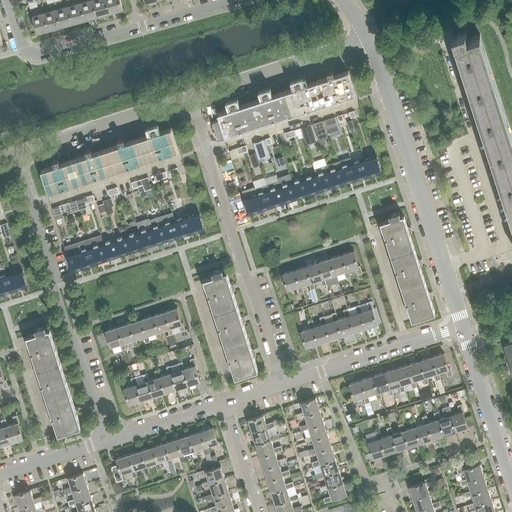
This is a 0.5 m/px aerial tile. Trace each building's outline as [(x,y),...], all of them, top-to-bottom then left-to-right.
[(99,16),(94,0),(89,0),(82,2),(87,20),(99,16)] [(94,0),(99,16),(111,13),(107,0),(94,0)] [(120,0),(107,0),(111,13),(124,9),(120,0)] [(87,20),(82,2),(70,6),(74,23),(87,20)] [(74,23),(70,6),(57,9),(62,27),(74,23)] [(62,27),(57,9),(45,12),(50,30),(62,27)] [(37,33),(50,30),(45,12),(33,16),(37,33)] [(511,210),(511,135),(476,24),(452,32),(455,42),(457,41),(511,210)] [(355,93),(348,71),(334,75),(332,70),(327,72),(328,77),(315,81),(323,104),(355,93)] [(296,87),(283,92),(290,114),(323,104),(315,81),(302,86),(300,80),(294,82),(296,87)] [(264,98),(250,102),(257,125),(290,114),(283,92),(269,96),(268,91),(262,93),(264,98)] [(257,125),(250,102),(237,106),(235,101),(230,103),(231,108),(218,113),(225,135),(257,125)] [(340,133),(334,117),(325,120),(330,136),(340,133)] [(316,131),(317,135),(326,132),(322,120),(313,123),(316,131)] [(315,140),(311,125),(301,128),(306,143),(315,140)] [(152,134),(138,138),(145,161),(178,150),(171,128),(157,132),(156,127),(150,129),(152,134)] [(145,161),(138,138),(125,143),(123,138),(118,139),(119,145),(106,149),(113,171),(145,161)] [(268,155),(263,140),(253,143),(258,158),(268,155)] [(87,155),(73,159),(80,182),(113,171),(106,149),(92,153),(91,148),(85,150),(87,155)] [(376,154),(364,158),(369,175),(369,173),(380,170),(381,171),(378,161),(376,154)] [(80,182),(73,159),(60,164),(58,158),(53,160),(54,165),(41,170),(48,192),(80,182)] [(357,179),(352,162),(350,158),(338,161),(345,183),(345,181),(356,177),(357,179)] [(369,175),(364,158),(352,162),(357,179),(357,177),(362,176),(363,177),(369,175)] [(333,187),(333,185),(338,183),(339,185),(345,183),(338,161),(326,165),(333,187)] [(333,187),(326,165),(314,169),(316,173),(321,191),(321,189),(332,185),(333,187)] [(321,191),(316,173),(304,177),(309,195),(309,194),(309,193),(320,189),(321,191)] [(309,195),(304,177),(292,181),(297,198),(297,197),(308,193),(309,195)] [(285,202),(280,185),(278,180),(266,184),(273,206),(273,204),(284,201),(285,202)] [(297,198),(292,181),(280,185),(285,202),(285,200),(290,199),(291,200),(297,198)] [(254,188),(256,193),(261,210),(261,208),(272,204),(273,206),(266,184),(254,188)] [(261,210),(256,193),(243,197),(245,203),(246,203),(249,214),(249,212),(260,208),(261,210)] [(106,209),(113,206),(111,199),(103,201),(106,209)] [(106,210),(104,203),(98,205),(100,212),(106,210)] [(199,211),(186,215),(192,232),(192,230),(203,227),(204,228),(201,218),(199,211)] [(172,212),(160,216),(168,240),(168,238),(179,235),(180,236),(174,219),(172,212)] [(391,255),(413,248),(409,234),(410,233),(409,228),(407,229),(403,216),(404,216),(403,214),(400,215),(390,219),(380,222),(381,224),(391,255)] [(186,215),(174,219),(180,236),(180,234),(185,233),(186,234),(192,232),(186,215)] [(161,240),(162,242),(168,240),(160,216),(149,220),(149,218),(148,218),(156,244),(156,242),(161,240)] [(139,230),(144,248),(144,246),(155,242),(156,244),(148,218),(136,222),(139,230)] [(144,248),(139,230),(127,234),(132,252),(132,251),(132,250),(143,246),(144,248)] [(132,252),(127,234),(115,238),(120,255),(120,254),(131,250),(132,252)] [(100,235),(88,239),(96,263),(96,261),(107,258),(108,259),(103,242),(100,235)] [(114,257),(120,255),(115,238),(103,242),(108,259),(108,257),(113,256),(114,257)] [(88,239),(76,242),(84,267),(84,265),(95,262),(96,263),(88,239)] [(84,267),(76,242),(64,246),(68,260),(72,271),(72,269),(83,265),(84,267)] [(401,287),(424,280),(419,266),(421,266),(419,261),(418,261),(413,248),(391,255),(401,287)] [(346,270),(348,269),(355,267),(357,274),(362,273),(360,266),(358,266),(353,251),(341,254),(346,270)] [(335,274),(336,274),(343,271),(346,278),(350,276),(348,269),(346,270),(341,254),(330,258),(335,274)] [(335,274),(330,258),(318,262),(323,278),(324,277),(326,285),(339,281),(336,274),(335,274)] [(311,282),(312,281),(320,279),(322,286),(326,285),(324,277),(323,278),(318,262),(306,266),(311,282)] [(299,286),(300,285),(308,283),(310,290),(315,288),(312,281),(311,282),(306,266),(294,270),(299,286)] [(22,268),(10,272),(15,289),(15,287),(26,284),(27,285),(24,275),(22,268)] [(282,274),(287,289),(296,287),(298,294),(302,292),(300,285),(299,286),(294,270),(282,274)] [(234,290),(232,285),(231,286),(226,273),(227,273),(226,271),(223,272),(213,276),(203,279),(204,281),(214,312),(237,305),(232,291),(234,290)] [(9,291),(15,289),(10,272),(0,275),(0,283),(3,293),(3,291),(8,290),(9,291)] [(412,320),(434,312),(430,298),(431,298),(430,293),(428,294),(424,280),(401,287),(412,320)] [(314,288),(310,290),(309,290),(313,301),(318,300),(314,288)] [(333,320),(326,323),(324,323),(329,339),(341,335),(336,319),(337,319),(331,300),(327,301),(333,320)] [(360,311),(365,328),(377,324),(372,308),(373,308),(370,300),(367,302),(369,309),(361,311),(360,311)] [(348,315),(353,332),(365,328),(360,311),(361,311),(359,304),(355,306),(357,312),(349,315),(348,315)] [(214,312),(224,344),(247,337),(243,323),(244,323),(242,318),(241,318),(237,305),(214,312)] [(170,327),(171,327),(179,324),(181,331),(185,330),(182,323),(181,323),(176,308),(165,311),(170,327)] [(336,319),(341,335),(353,332),(348,315),(349,315),(347,308),(343,310),(345,316),(337,319),(336,319)] [(158,331),(159,331),(167,328),(169,335),(173,334),(171,327),(170,327),(165,311),(153,315),(158,331)] [(146,335),(148,334),(155,332),(157,339),(161,337),(159,331),(158,331),(153,315),(141,319),(146,335)] [(312,327),(318,343),(329,339),(324,323),(326,323),(323,316),(319,317),(321,324),(313,327),(312,327)] [(134,339),(136,338),(143,336),(145,343),(150,341),(148,334),(146,335),(141,319),(129,323),(134,339)] [(311,320),(307,321),(309,328),(300,331),(306,347),(318,343),(312,327),(313,327),(311,320)] [(122,343),(124,342),(131,340),(133,347),(138,345),(136,338),(134,339),(129,323),(117,327),(122,343)] [(105,331),(110,347),(119,344),(121,350),(126,349),(124,342),(122,343),(117,327),(105,331)] [(60,362),(55,348),(57,347),(55,342),(54,343),(49,330),(49,329),(46,330),(36,333),(26,336),(27,338),(37,369),(60,362)] [(254,355),(253,350),(251,351),(247,337),(224,344),(235,377),(257,369),(253,356),(254,355)] [(511,341),(503,344),(509,361),(510,360),(511,364),(510,365),(511,370),(511,341)] [(444,353),(431,357),(436,373),(438,372),(445,370),(447,377),(452,375),(450,368),(449,368),(444,353)] [(431,357),(419,361),(424,377),(426,376),(433,374),(435,380),(440,379),(438,372),(436,373),(431,357)] [(196,365),(194,358),(190,359),(192,366),(184,368),(183,369),(188,385),(200,381),(195,365),(196,365)] [(419,361),(407,364),(413,381),(414,380),(422,378),(424,384),(428,383),(426,376),(424,377),(419,361)] [(64,375),(60,362),(37,369),(47,401),(70,394),(66,380),(67,380),(65,375),(64,375)] [(183,369),(184,368),(182,362),(178,363),(180,370),(173,372),(171,373),(176,389),(188,385),(183,369)] [(416,386),(414,380),(413,381),(407,364),(396,368),(401,384),(403,384),(410,382),(412,388),(416,386)] [(0,382),(2,382),(4,388),(8,387),(6,380),(5,380),(0,366),(0,382)] [(171,373),(173,372),(170,366),(166,367),(168,374),(161,376),(159,377),(164,392),(176,389),(171,373)] [(405,390),(403,384),(401,384),(396,368),(384,372),(389,388),(391,388),(398,385),(400,392),(405,390)] [(159,377),(161,376),(159,369),(154,371),(157,378),(149,380),(147,380),(152,396),(164,392),(159,377)] [(393,394),(391,388),(389,388),(384,372),(372,376),(377,392),(379,391),(386,389),(388,396),(393,394)] [(147,380),(149,380),(147,374),(142,375),(144,381),(137,384),(135,384),(141,400),(152,396),(147,380)] [(381,398),(379,391),(377,392),(372,376),(360,380),(365,396),(367,395),(374,393),(376,399),(381,398)] [(135,384),(137,384),(135,377),(130,379),(132,385),(124,388),(129,404),(141,400),(135,384)] [(369,401),(367,395),(365,396),(360,380),(349,383),(354,399),(363,396),(365,403),(369,401)] [(47,401),(58,434),(80,426),(76,413),(77,412),(76,407),(74,408),(70,394),(47,401)] [(304,415),(319,410),(315,397),(300,402),(303,411),(296,414),(297,418),(305,416),(304,415)] [(459,412),(452,414),(450,415),(455,431),(468,427),(467,427),(464,418),(462,411),(464,410),(462,404),(457,405),(459,412)] [(444,435),(455,431),(450,415),(452,414),(450,408),(445,409),(447,416),(440,418),(439,419),(444,435)] [(323,422),(319,410),(304,415),(305,416),(307,423),(300,426),(301,430),(308,428),(308,427),(323,422)] [(432,439),(444,435),(439,419),(440,418),(438,412),(434,413),(436,420),(428,422),(427,422),(432,439)] [(20,422),(17,414),(13,416),(15,423),(8,425),(6,426),(11,442),(23,438),(18,422),(20,422)] [(267,427),(267,428),(274,426),(273,421),(265,424),(262,414),(248,419),(252,432),(267,427)] [(424,424),(416,426),(415,426),(420,442),(432,439),(427,422),(428,422),(426,415),(421,417),(424,424)] [(472,415),(464,418),(467,427),(475,424),(472,415)] [(6,426),(8,425),(5,418),(1,420),(3,427),(0,427),(0,445),(11,442),(6,426)] [(408,446),(420,442),(415,426),(416,426),(414,419),(410,421),(412,427),(405,430),(403,430),(408,446)] [(327,434),(323,422),(308,427),(308,428),(311,435),(303,437),(305,442),(312,439),(327,434)] [(403,430),(405,430),(403,423),(398,424),(400,431),(393,433),(391,434),(397,450),(408,446),(403,430)] [(217,441),(213,427),(200,431),(205,446),(207,445),(215,443),(217,450),(221,449),(219,441),(217,441)] [(269,436),(267,428),(267,427),(252,432),(256,444),(270,439),(271,440),(278,438),(277,433),(269,436)] [(391,434),(393,433),(391,427),(386,428),(388,435),(381,437),(380,438),(385,454),(397,450),(391,434)] [(205,446),(200,431),(188,435),(193,450),(195,449),(203,447),(205,454),(209,452),(207,445),(205,446)] [(380,438),(381,437),(379,431),(374,432),(377,439),(367,442),(369,447),(370,451),(373,458),(385,454),(380,438)] [(331,446),(327,434),(312,439),(315,447),(307,449),(309,454),(316,451),(316,450),(331,446)] [(193,450),(188,435),(176,439),(181,454),(183,453),(190,451),(193,457),(197,456),(195,449),(193,450)] [(181,454),(176,439),(164,443),(169,457),(171,457),(178,454),(180,461),(185,460),(183,453),(181,454)] [(273,447),(271,440),(270,439),(256,444),(260,456),(275,452),(282,449),(280,445),(273,447)] [(169,457),(164,443),(152,447),(157,461),(159,461),(167,458),(169,465),(173,464),(171,457),(169,457)] [(335,457),(331,446),(316,450),(316,451),(319,459),(311,461),(313,466),(320,463),(320,462),(335,457)] [(157,461),(152,447),(140,451),(145,465),(147,465),(154,462),(157,469),(161,468),(159,461),(157,461)] [(133,469),(135,468),(143,466),(145,473),(149,472),(147,465),(145,465),(140,451),(128,454),(133,469)] [(277,459),(275,452),(260,456),(263,468),(278,463),(279,464),(286,462),(284,457),(277,459)] [(133,469),(128,454),(116,458),(118,465),(112,467),(116,481),(123,479),(121,473),(131,470),(133,477),(137,475),(135,468),(133,469)] [(317,478),(324,475),(324,474),(338,469),(335,457),(320,462),(320,463),(323,471),(315,473),(317,478)] [(282,475),(283,476),(290,474),(288,469),(281,472),(279,464),(278,463),(263,468),(267,480),(282,475)] [(467,481),(483,475),(479,463),(464,468),(463,467),(456,469),(458,473),(464,471),(467,479),(467,481)] [(224,478),(220,466),(206,471),(206,469),(198,472),(199,476),(206,474),(209,481),(209,483),(224,478)] [(342,481),(338,469),(324,474),(324,475),(327,483),(319,485),(321,490),(328,487),(328,486),(342,481)] [(83,472),(68,477),(71,486),(64,489),(65,493),(72,491),(72,490),(87,485),(83,472)] [(285,484),(283,476),(282,475),(267,480),(271,492),(286,487),(286,488),(293,486),(292,481),(285,484)] [(487,487),(483,475),(467,481),(467,479),(460,481),(462,485),(468,483),(471,491),(471,492),(487,487)] [(425,481),(409,486),(413,498),(429,493),(428,491),(426,484),(433,482),(431,477),(424,479),(425,481)] [(209,483),(209,481),(201,484),(203,488),(210,486),(213,494),(213,495),(228,490),(224,478),(209,483)] [(445,486),(443,478),(437,480),(439,488),(445,486)] [(346,494),(342,481),(328,486),(328,487),(331,495),(323,497),(325,503),(333,500),(332,498),(346,494)] [(72,490),(72,491),(75,498),(68,501),(69,505),(76,502),(76,501),(91,497),(87,485),(72,490)] [(289,496),(286,488),(286,487),(271,492),(275,504),(290,499),(290,500),(297,498),(296,493),(289,496)] [(472,495),(474,502),(475,504),(491,499),(487,487),(471,492),(471,491),(464,493),(465,497),(472,495)] [(34,502),(34,503),(42,501),(40,496),(33,499),(30,489),(15,494),(19,506),(34,502)] [(429,493),(413,498),(416,510),(432,505),(432,503),(429,496),(436,494),(435,489),(428,491),(429,493)] [(213,495),(213,494),(205,496),(207,500),(207,501),(214,498),(217,505),(217,507),(232,502),(228,490),(213,495)] [(83,511),(94,509),(91,497),(76,501),(76,502),(79,510),(71,511),(83,511)] [(289,511),(294,511),(301,510),(300,505),(293,507),(290,500),(290,499),(275,504),(277,511),(289,511)] [(489,511),(494,510),(491,499),(475,504),(474,502),(468,505),(469,509),(476,507),(476,509),(471,511),(489,511)] [(432,505),(416,510),(417,511),(434,511),(433,507),(440,505),(439,501),(432,503),(432,505)] [(34,502),(19,506),(20,511),(47,511),(56,509),(54,505),(37,511),(34,503),(34,502)] [(217,507),(217,505),(209,508),(210,511),(211,511),(218,510),(218,511),(234,511),(232,502),(217,507)]
